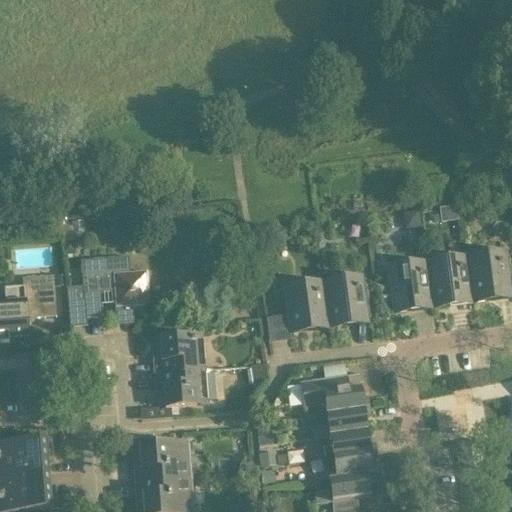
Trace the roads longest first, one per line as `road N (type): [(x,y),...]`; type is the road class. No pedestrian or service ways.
road 1 (residential): [(122,418),(141,427),(249,422),(290,365),(401,348)]
road 2 (residential): [(82,422),(31,417),(24,389),(32,362),(79,354),(111,353),(122,418)]
road 3 (residential): [(427,511),(401,348)]
